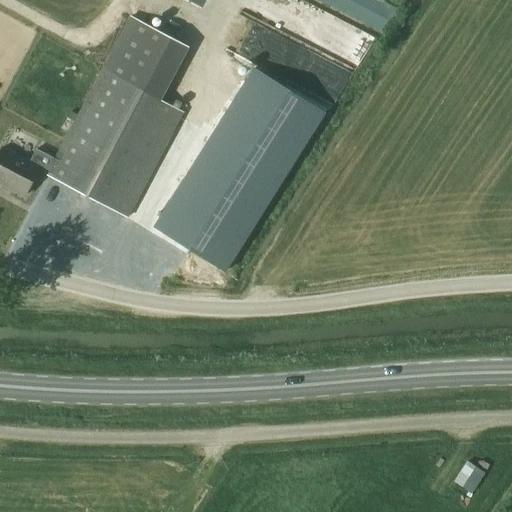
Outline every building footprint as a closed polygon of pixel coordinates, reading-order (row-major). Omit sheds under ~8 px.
[(185,0),(201,8),(205,0),(185,0)] [(314,0),(383,30),(395,1),(392,0),(314,0)] [(66,140),(62,148),(48,173),(47,175),(130,218),(185,112),(163,100),(190,47),(132,16),(104,70),(103,69),(70,131),(67,129),(62,138),(66,140)] [(225,272),(326,113),(254,68),(154,227),(225,272)] [(62,148),(43,138),(31,162),(5,148),(0,156),(0,182),(26,196),(40,168),(48,173),(62,148)] [(454,481),(472,494),(485,473),(467,461),(454,481)]
